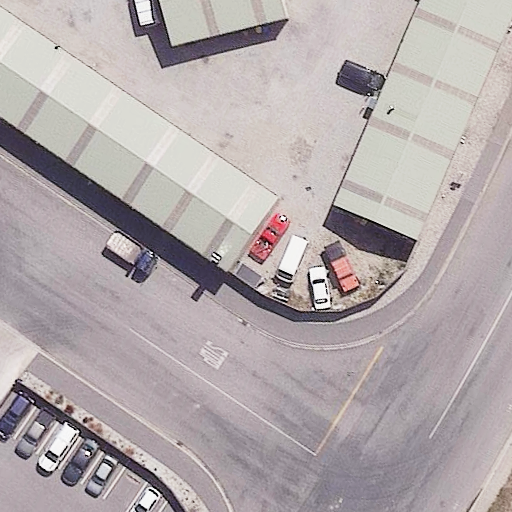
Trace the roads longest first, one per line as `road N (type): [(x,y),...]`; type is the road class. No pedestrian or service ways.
road 1 (residential): [(0,242),(389,503)]
road 2 (tertiary): [(389,503),(511,289)]
